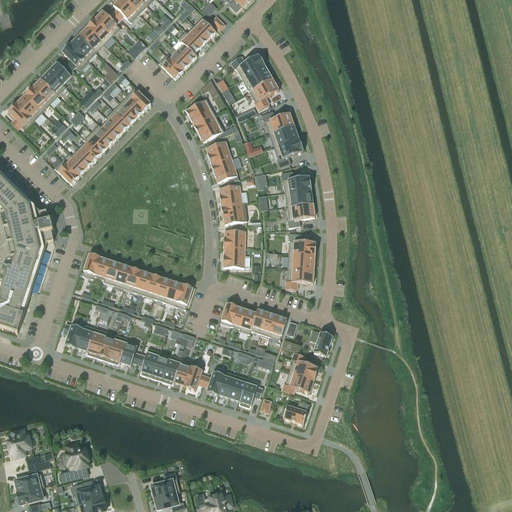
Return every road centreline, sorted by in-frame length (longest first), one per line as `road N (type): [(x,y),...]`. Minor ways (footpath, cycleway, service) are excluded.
road 1 (residential): [(34,356),(308,447),(349,341),(321,323)]
road 2 (residential): [(248,21),(295,90),(319,152),(330,226),(321,323)]
road 3 (residential): [(202,288),(206,212),(193,160),(166,107),(248,21)]
road 4 (residential): [(0,140),(61,200),(73,237),(34,356)]
road 5 (residential): [(94,0),(0,97)]
road 6 (residential): [(321,323),(202,288)]
